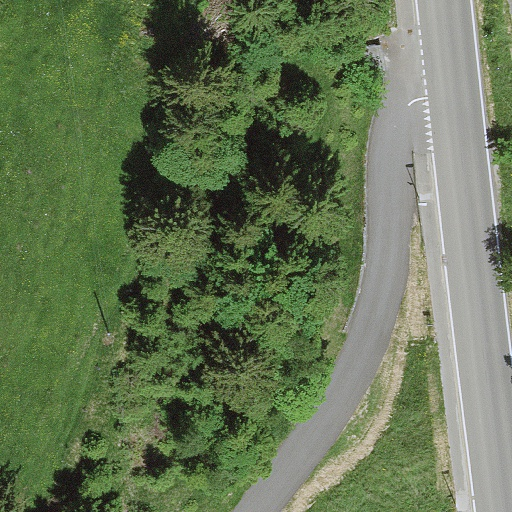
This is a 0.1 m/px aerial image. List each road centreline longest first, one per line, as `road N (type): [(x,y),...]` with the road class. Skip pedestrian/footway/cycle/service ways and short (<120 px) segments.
road 1 (residential): [(451,128),(410,152),(394,191),(362,343),(333,407),(256,511)]
road 2 (secondary): [(497,511),(451,128)]
road 3 (secondary): [(451,128),(441,0)]
